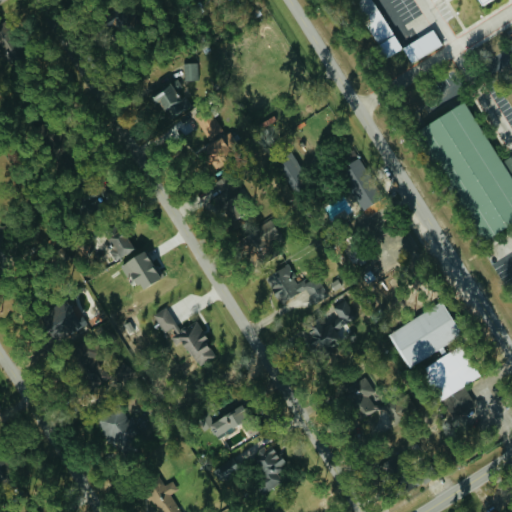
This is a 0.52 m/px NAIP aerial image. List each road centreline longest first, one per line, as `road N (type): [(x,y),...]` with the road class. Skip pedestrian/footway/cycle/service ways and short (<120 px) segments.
road 1 (residential): [(357,511),(43,0)]
road 2 (residential): [(511,356),(287,0)]
road 3 (residential): [(100,511),(0,347)]
